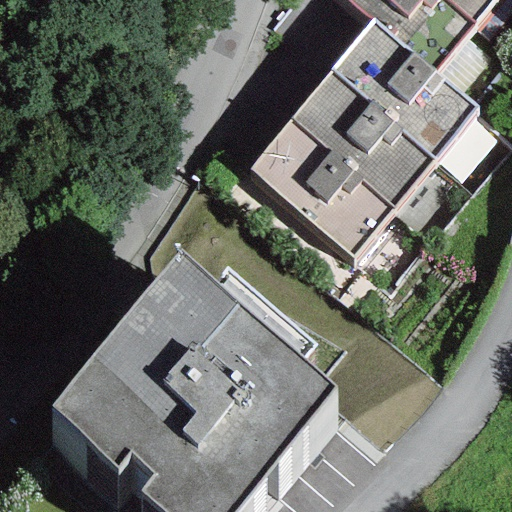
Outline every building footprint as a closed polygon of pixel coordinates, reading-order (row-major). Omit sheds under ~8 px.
[(436,72),(475,26),(446,0),(347,0),(371,19),(436,72)] [(446,0),(475,26),(493,0),(446,0)] [(475,106),(436,72),(371,19),(330,69),(433,162),(475,106)] [(394,211),(433,162),(330,69),(289,119),(394,211)] [(352,260),(394,211),(289,119),(249,168),(352,260)] [(218,282),(180,251),(49,409),(118,466),(129,454),(153,474),(137,492),(161,511),(232,511),(335,388),(301,361),(314,345),(226,273),(218,282)]
